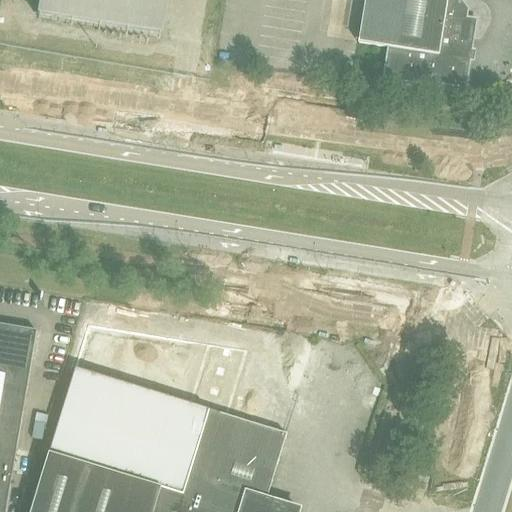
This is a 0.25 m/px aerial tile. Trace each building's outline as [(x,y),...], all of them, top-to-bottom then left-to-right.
[(124,32),(130,34),(133,16),(137,16),(138,9),(135,8),(136,0),(39,0),(36,18),(57,21),(88,27),(124,32)] [(133,16),(130,34),(161,39),(167,0),(136,0),(135,8),(138,9),(137,16),(133,16)] [(364,0),(357,43),(390,48),(385,77),(463,90),(468,60),(469,60),(472,58),(473,54),(471,51),(469,51),(474,21),(464,20),(465,10),(460,3),(447,1),(447,0),(364,0)] [(0,511),(19,511),(36,414),(23,411),(36,332),(0,325),(0,511)] [(297,511),(298,510),(266,500),(286,434),(227,416),(247,351),(88,325),(74,369),(48,454),(30,511),(297,511)]
